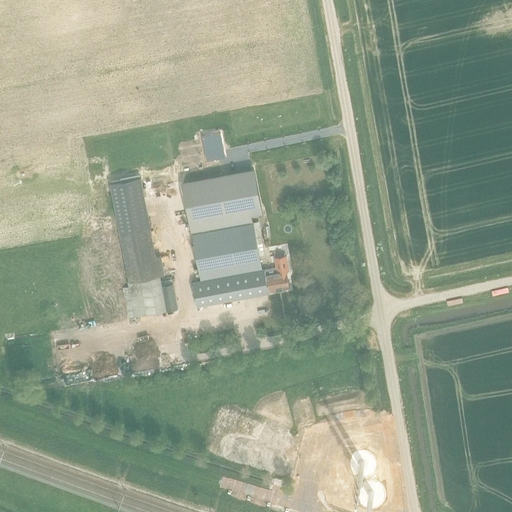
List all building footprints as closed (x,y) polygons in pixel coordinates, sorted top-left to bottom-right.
[(221,132),(202,135),(207,160),(225,156),(221,132)] [(224,173),(184,181),(193,232),(202,280),(193,282),(198,305),(269,292),(269,291),(289,287),(286,271),(289,270),(286,254),(274,257),(276,266),(265,268),(265,269),(262,269),(253,222),(251,214),(261,212),(253,168),(251,168),(224,173)] [(120,231),(149,224),(142,175),(110,180),(120,231)] [(75,181),(25,189),(49,327),(99,319),(75,181)] [(162,284),(160,275),(150,225),(120,231),(130,281),(129,281),(135,316),(178,308),(173,282),(162,284)]
